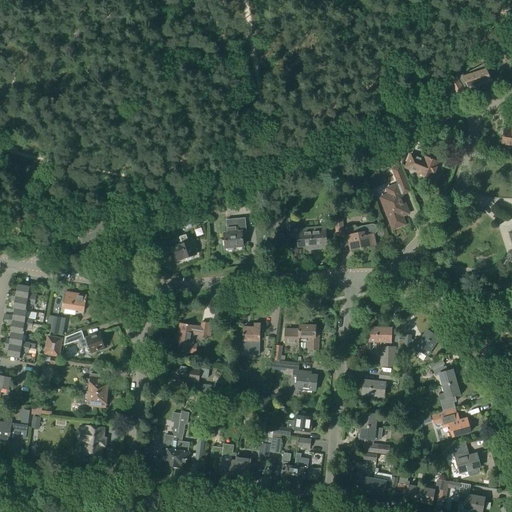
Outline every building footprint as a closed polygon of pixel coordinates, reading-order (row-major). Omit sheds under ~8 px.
[(493,81),(491,77),(493,76),(487,63),(459,77),(458,76),(449,80),(449,82),(448,82),(448,83),(454,94),(454,95),(455,94),(456,95),(465,91),(465,90),(478,83),(482,81),(483,84),(493,81)] [(504,129),(501,145),(502,145),(501,149),(510,151),(511,146),(511,128),(511,130),(504,129)] [(401,165),(409,144),(395,150),(401,165)] [(394,151),(387,154),(393,168),(391,169),(397,185),(407,182),(400,166),(394,151)] [(423,160),(411,155),(406,168),(418,173),(417,174),(424,176),(424,178),(424,179),(424,180),(428,181),(429,181),(430,179),(432,180),(438,163),(424,157),(423,160)] [(389,195),(381,198),(392,227),(396,229),(402,227),(403,223),(401,217),(408,214),(401,197),(397,185),(387,189),(389,195)] [(256,196),(242,197),(243,208),(257,207),(256,196)] [(266,222),(275,221),(274,212),(265,213),(266,222)] [(192,214),(185,217),(188,228),(203,223),(201,217),(193,219),(192,214)] [(236,225),(235,216),(226,217),(227,234),(224,234),(225,248),(226,248),(228,251),(232,251),(233,247),(243,246),(243,245),(245,244),(245,240),(242,239),(242,234),(246,234),(245,225),(236,225)] [(73,248),(113,234),(108,219),(68,233),(73,248)] [(336,237),(345,236),(342,220),(334,222),(336,237)] [(293,221),(287,222),(288,238),(298,238),(298,248),(311,247),(311,250),(327,249),(325,227),(297,229),(297,232),(294,232),(293,221)] [(377,229),(377,227),(376,226),(375,226),(373,225),(371,225),(355,228),(355,227),(345,229),(350,251),(375,246),(373,235),(374,235),(375,234),(377,232),(377,231),(377,229)] [(174,241),(169,242),(171,249),(174,248),(178,260),(182,259),(182,260),(186,259),(188,259),(190,259),(192,257),(195,256),(191,242),(188,243),(186,235),(179,237),(173,239),(174,241)] [(28,294),(30,287),(17,285),(16,291),(12,291),(11,296),(35,300),(36,295),(28,294)] [(84,312),(86,296),(66,293),(63,308),(84,312)] [(34,305),(35,300),(11,296),(11,300),(14,301),(13,308),(14,309),(27,311),(25,310),(26,304),(34,305)] [(26,318),(27,311),(14,309),(12,316),(9,315),(8,320),(32,324),(33,319),(26,318)] [(50,333),(59,334),(62,318),(48,316),(47,324),(51,325),(50,333)] [(31,329),(32,324),(8,320),(7,325),(11,325),(10,332),(11,333),(11,332),(22,334),(24,327),(31,329)] [(178,344),(177,352),(190,354),(195,354),(197,345),(192,344),(193,335),(207,337),(210,338),(212,324),(209,324),(201,322),(200,327),(195,326),(180,324),(177,339),(181,339),(181,343),(178,344)] [(243,328),(242,356),(259,356),(260,325),(253,324),(253,328),(243,328)] [(298,345),(299,325),(298,325),(298,329),(285,329),(284,345),(298,345)] [(318,351),(319,333),(316,333),(316,326),(299,325),(298,345),(299,345),(299,341),(306,341),(306,339),(309,339),(309,351),(318,351)] [(391,343),(391,329),(369,328),(369,342),(383,343),(383,347),(381,347),(381,359),(384,359),(384,367),(394,367),(395,348),(390,347),(390,343),(391,343)] [(426,357),(439,339),(427,331),(419,342),(410,341),(411,336),(405,335),(403,347),(409,347),(410,347),(416,348),(415,349),(426,357)] [(22,342),(24,335),(22,335),(22,334),(11,332),(11,333),(10,340),(6,339),(5,344),(29,348),(30,344),(30,343),(22,342)] [(68,343),(78,340),(76,334),(66,337),(68,343)] [(101,339),(100,335),(84,340),(83,338),(78,340),(81,348),(88,346),(90,353),(104,348),(104,347),(107,347),(104,339),(101,339)] [(58,356),(61,339),(48,337),(45,354),(58,356)] [(29,353),(29,348),(5,344),(4,349),(8,350),(7,356),(19,359),(21,351),(29,353)] [(298,371),(298,364),(274,361),(273,370),(285,371),(285,370),(298,371)] [(440,369),(440,367),(441,367),(438,361),(430,365),(433,371),(437,369),(438,370),(437,370),(442,387),(457,383),(455,375),(453,376),(452,371),(445,373),(443,368),(440,369)] [(207,379),(209,371),(173,365),(171,379),(199,383),(199,378),(207,379)] [(242,374),(242,367),(233,366),(233,374),(242,374)] [(315,391),(317,377),(305,375),(305,373),(293,371),(292,381),(296,382),(295,389),(315,391)] [(9,390),(11,378),(3,376),(4,373),(0,372),(0,396),(0,397),(1,389),(9,390)] [(398,381),(399,375),(380,372),(379,378),(381,378),(380,382),(364,380),(362,394),(384,397),(386,383),(385,383),(385,379),(398,381)] [(98,380),(99,375),(90,374),(89,379),(87,379),(86,384),(89,385),(88,392),(107,394),(108,381),(98,380)] [(455,409),(452,398),(459,396),(458,391),(459,390),(457,383),(442,387),(444,394),(439,396),(442,406),(444,412),(445,412),(445,411),(455,409)] [(107,394),(88,392),(79,391),(79,399),(78,399),(77,404),(105,407),(107,394)] [(214,438),(218,411),(210,410),(206,437),(214,438)] [(375,428),(377,410),(371,410),(371,415),(363,414),(363,418),(361,418),(360,426),(375,428)] [(447,418),(445,411),(445,412),(444,412),(431,415),(434,424),(441,422),(443,428),(449,427),(452,438),(470,433),(467,419),(459,421),(457,415),(447,418)] [(179,423),(173,468),(179,469),(179,467),(186,468),(187,461),(188,453),(189,444),(181,442),(182,435),(183,435),(184,425),(186,425),(188,413),(181,412),(181,414),(179,423)] [(311,432),(312,419),(311,418),(312,415),(296,412),(295,422),(288,421),(287,429),(274,427),(273,434),(289,437),(290,429),(311,432)] [(162,457),(161,465),(167,465),(167,467),(173,468),(179,423),(181,414),(173,413),(172,423),(174,423),(173,434),(174,434),(174,437),(165,435),(162,457)] [(40,430),(42,418),(32,417),(30,428),(40,430)] [(0,441),(8,443),(12,420),(7,419),(7,424),(0,422),(0,441)] [(377,442),(380,439),(382,429),(375,428),(360,426),(360,434),(361,434),(360,439),(365,440),(363,452),(388,455),(389,448),(373,446),(373,442),(377,442)] [(103,429),(88,427),(87,428),(80,427),(80,430),(78,430),(76,431),(75,433),(75,435),(76,437),(77,438),(79,439),(79,441),(86,442),(84,455),(100,457),(101,447),(104,447),(105,439),(102,439),(103,429)] [(205,436),(199,435),(195,460),(201,461),(205,436)] [(299,438),(298,448),(309,450),(311,440),(299,438)] [(270,453),(279,454),(281,440),(272,439),(270,453)] [(233,454),(234,446),(223,445),(222,449),(212,448),(210,458),(215,458),(213,468),(219,469),(218,475),(232,477),(235,459),(236,454),(233,454)] [(267,463),(269,449),(263,449),(261,463),(267,463)] [(478,469),(480,468),(477,455),(464,458),(462,452),(454,454),(454,455),(448,457),(446,451),(431,455),(433,463),(436,463),(436,464),(455,458),(459,474),(467,472),(468,476),(470,477),(478,475),(479,473),(478,469)] [(376,462),(377,455),(364,453),(363,461),(376,462)] [(284,459),(280,481),(286,482),(286,484),(292,485),(294,467),(289,466),(290,455),(283,454),(282,459),(284,459)] [(294,467),(292,485),(298,486),(298,483),(304,484),(307,462),(308,462),(309,459),(300,458),(300,454),(296,454),(294,467)] [(247,479),(250,461),(235,459),(232,477),(247,479)] [(370,494),(373,480),(362,478),(363,473),(357,472),(355,482),(360,483),(358,491),(363,492),(363,493),(370,494)] [(396,490),(398,479),(399,473),(393,472),(392,478),(391,483),(373,480),(370,494),(378,496),(378,495),(384,496),(385,488),(396,490)] [(408,476),(400,474),(397,490),(408,492),(406,500),(411,501),(411,502),(419,503),(422,489),(409,486),(409,482),(407,482),(408,476)] [(448,488),(449,482),(442,482),(441,482),(439,492),(422,489),(419,503),(427,505),(427,504),(432,505),(434,497),(445,499),(448,488)] [(459,491),(460,484),(449,482),(448,488),(459,491)] [(481,511),(482,511),(483,506),(485,499),(460,494),(458,502),(464,503),(463,509),(481,511)]
